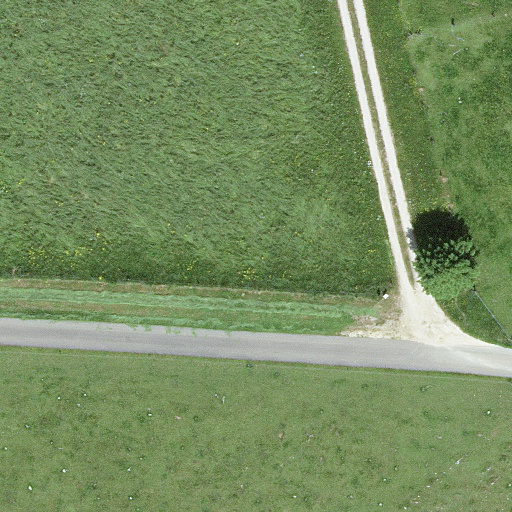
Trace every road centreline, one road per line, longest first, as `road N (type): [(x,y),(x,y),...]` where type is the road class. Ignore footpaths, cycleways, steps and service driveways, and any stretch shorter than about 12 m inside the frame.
road 1 (unclassified): [(511,364),(0,333)]
road 2 (track): [(448,359),(412,276),(352,0)]
